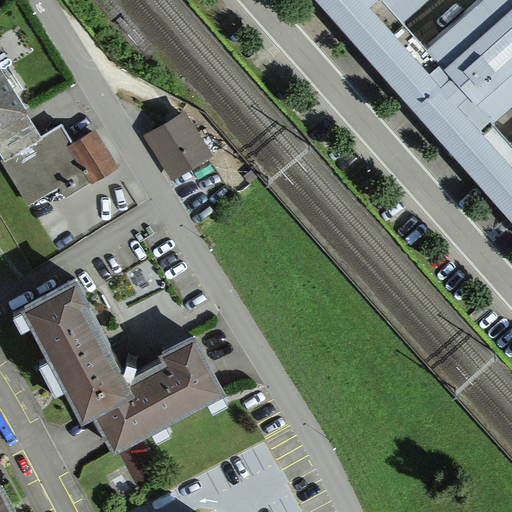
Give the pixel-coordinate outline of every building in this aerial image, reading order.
[(511,0),(311,0),(511,221),(511,0)] [(0,60),(0,146),(5,154),(42,131),(0,60)] [(142,134),(170,177),(206,153),(178,110),(142,134)] [(73,137),(62,119),(42,131),(5,154),(0,157),(29,203),(60,184),(66,193),(118,162),(94,124),(73,137)] [(78,266),(23,297),(82,404),(94,398),(117,440),(226,380),(196,325),(165,342),(172,354),(133,376),(87,292),(91,288),(78,266)] [(17,511),(0,479),(0,511),(17,511)]
